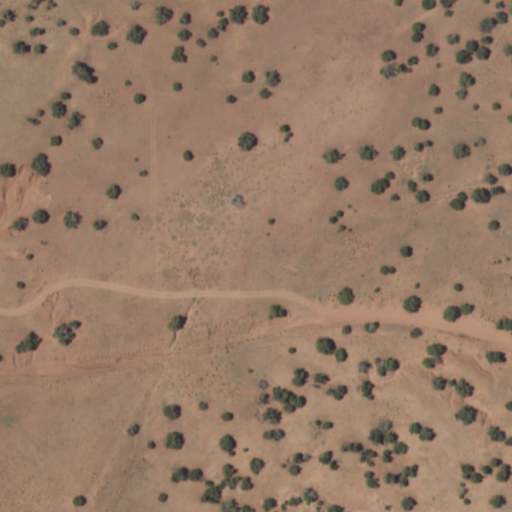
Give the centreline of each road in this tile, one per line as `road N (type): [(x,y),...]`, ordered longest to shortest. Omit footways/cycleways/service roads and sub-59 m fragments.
road 1 (residential): [(511,349),(430,325),(342,321),(44,377),(0,372)]
road 2 (track): [(169,353),(97,511)]
